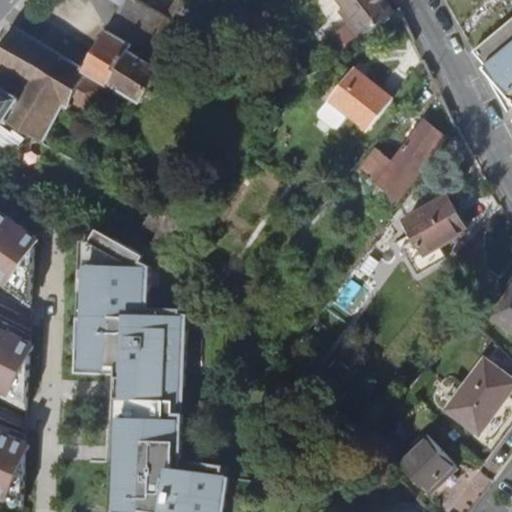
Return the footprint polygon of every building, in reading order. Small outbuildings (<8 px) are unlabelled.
[(137,10),(142,4),(135,0),(114,0),(122,6),(125,2),(137,10)] [(184,0),(177,0),(165,17),(167,19),(187,30),(193,34),(208,15),(185,0),(184,0)] [(325,43),(333,61),(349,48),(360,41),(394,15),(382,0),(335,0),(344,10),(339,14),(348,25),(325,43)] [(511,13),(472,47),(485,61),(511,37),(511,13)] [(108,31),(89,63),(85,69),(84,73),(108,87),(139,105),(187,30),(167,19),(144,59),(130,51),(133,45),(108,31)] [(0,112),(9,118),(5,123),(9,126),(12,122),(50,146),(53,143),(47,139),(64,112),(70,114),(73,110),(89,118),(108,87),(84,73),(85,69),(68,59),(70,53),(67,51),(63,56),(44,45),(48,40),(44,37),(41,43),(20,31),(23,24),(20,22),(16,28),(8,24),(0,38),(0,112)] [(505,94),(511,102),(511,37),(485,61),(491,69),(505,94)] [(71,52),(70,53),(68,59),(85,69),(89,63),(71,52)] [(394,101),(354,69),(331,99),(371,131),(394,101)] [(450,141),(428,125),(393,169),(377,157),(364,174),(402,201),(450,141)] [(426,253),(441,245),(468,230),(450,196),(408,220),(417,237),(426,253)] [(24,293),(35,301),(37,241),(26,233),(28,229),(0,208),(0,282),(21,297),(24,293)] [(147,253),(86,220),(80,363),(80,371),(102,371),(102,364),(120,365),(120,372),(114,505),(114,506),(114,511),(117,511),(139,511),(140,510),(158,511),(226,511),(232,475),(223,474),(225,462),(197,456),(194,466),(182,462),(182,452),(184,412),(176,411),(178,384),(185,385),(188,328),(180,328),(181,307),(155,306),(155,314),(141,313),(142,289),(151,289),(152,263),(143,259),(147,253)] [(501,279),(487,258),(466,272),(484,300),(501,279)] [(151,289),(142,289),(141,313),(155,314),(155,306),(150,306),(151,289)] [(511,291),(497,311),(511,323),(511,291)] [(189,308),(181,307),(180,328),(188,328),(189,308)] [(0,394),(29,408),(32,342),(0,326),(0,394)] [(511,396),(511,395),(482,372),(445,420),(476,444),(511,396)] [(27,442),(0,430),(0,495),(9,499),(11,494),(25,500),(27,442)] [(428,434),(414,446),(417,450),(405,462),(431,491),(444,479),(441,475),(456,463),(428,434)] [(233,465),(225,462),(223,474),(232,475),(233,465)]
